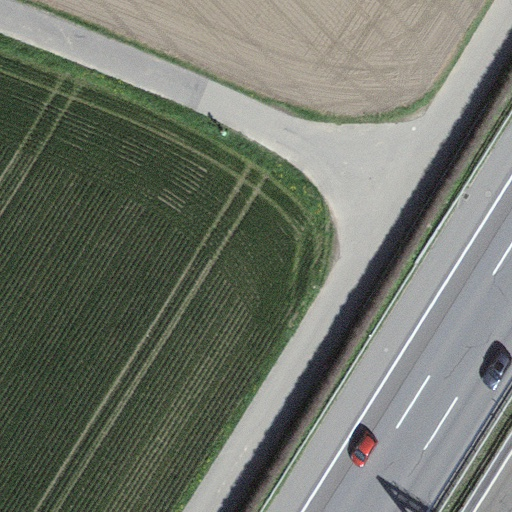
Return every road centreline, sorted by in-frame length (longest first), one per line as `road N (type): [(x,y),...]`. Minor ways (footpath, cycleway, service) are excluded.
road 1 (tertiary): [(0,14),(227,105),(403,194)]
road 2 (unclassified): [(403,194),(205,511)]
road 3 (motorway): [(511,277),(365,511)]
road 4 (unclassified): [(511,13),(403,194)]
